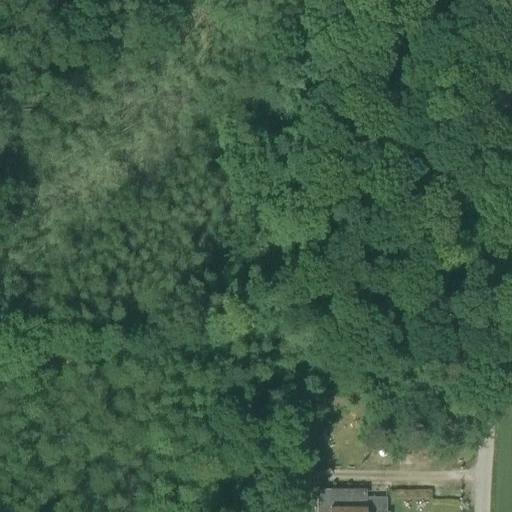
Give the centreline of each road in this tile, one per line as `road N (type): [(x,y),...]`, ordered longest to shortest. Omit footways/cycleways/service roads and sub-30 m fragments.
road 1 (track): [(0,371),(247,326),(493,318)]
road 2 (residential): [(511,317),(493,318),(483,511)]
